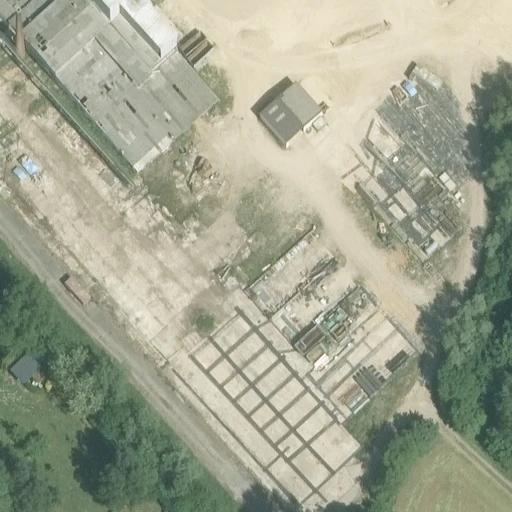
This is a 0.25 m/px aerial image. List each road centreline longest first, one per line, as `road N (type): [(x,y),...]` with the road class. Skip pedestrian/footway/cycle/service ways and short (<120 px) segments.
road 1 (track): [(404,0),(462,96),(479,209),(471,268),(443,337),(354,492)]
road 2 (track): [(354,492),(26,133)]
road 3 (track): [(188,3),(245,82),(249,124),(443,337)]
road 4 (track): [(413,401),(511,492)]
